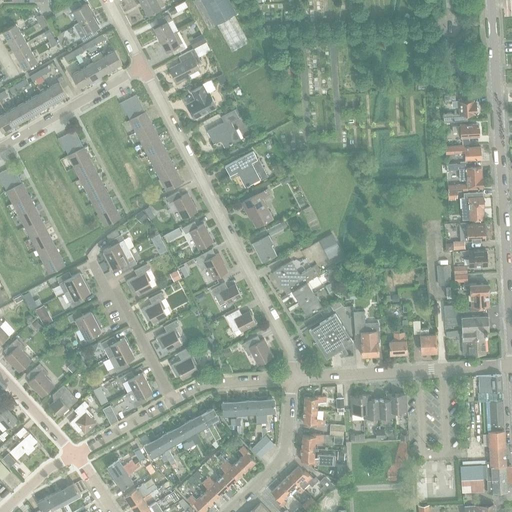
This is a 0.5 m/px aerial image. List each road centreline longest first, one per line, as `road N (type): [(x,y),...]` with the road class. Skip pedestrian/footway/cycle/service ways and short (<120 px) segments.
road 1 (tertiary): [(511,360),(492,0)]
road 2 (residential): [(290,380),(290,350),(141,66)]
road 3 (residential): [(290,380),(511,364)]
road 4 (residential): [(0,148),(141,66)]
road 5 (residential): [(172,400),(92,262)]
road 6 (residential): [(228,511),(284,453),(290,380)]
road 7 (residential): [(172,400),(209,383),(290,380)]
